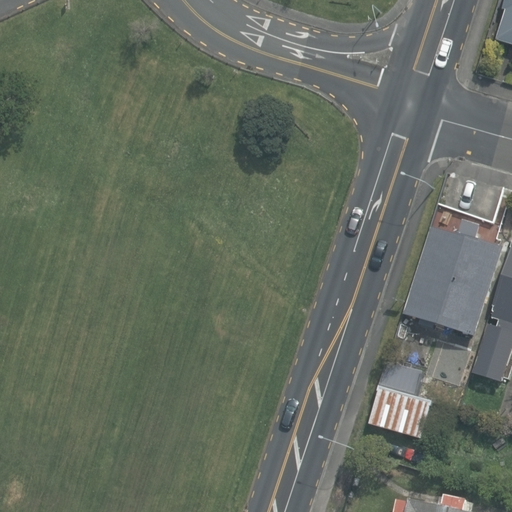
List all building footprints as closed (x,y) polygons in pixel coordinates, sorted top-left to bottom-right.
[(511,0),(502,0),(492,38),(510,43),(506,59),(511,60),(511,0)] [(406,315),(478,337),(505,248),(478,240),(482,226),(464,220),(460,234),(434,228),(433,228),(406,315)] [(476,375),(504,385),(511,356),(511,252),(493,319),(501,321),(499,328),(490,326),(476,375)] [(390,363),(383,386),(419,397),(426,374),(390,363)] [(419,397),(383,386),(371,425),(423,441),(435,402),(419,397)] [(415,466),(434,471),(438,456),(420,450),(415,466)] [(465,511),(468,501),(446,497),(444,507),(412,500),(412,503),(399,501),(396,511),(465,511)]
